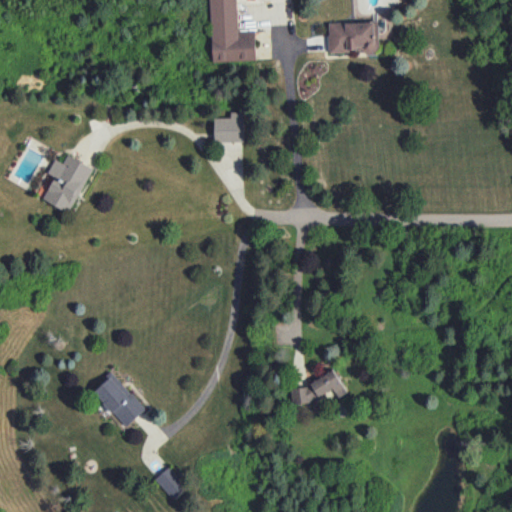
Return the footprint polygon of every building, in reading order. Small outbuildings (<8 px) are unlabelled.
[(210,0),(213,61),(256,59),(255,29),(238,30),(237,0),(210,0)] [(378,21),(328,22),(329,52),(379,51),(378,21)] [(245,141),(244,111),(231,111),(231,117),(214,118),(215,141),(245,141)] [(55,158),(48,173),(54,176),(44,200),(71,212),(92,166),(67,154),(64,162),(55,158)] [(290,392),(298,406),(334,388),(338,397),(348,392),(335,369),(290,392)] [(93,390),(126,426),(146,408),(113,372),(93,390)] [(175,499),(188,487),(169,466),(155,479),(175,499)]
